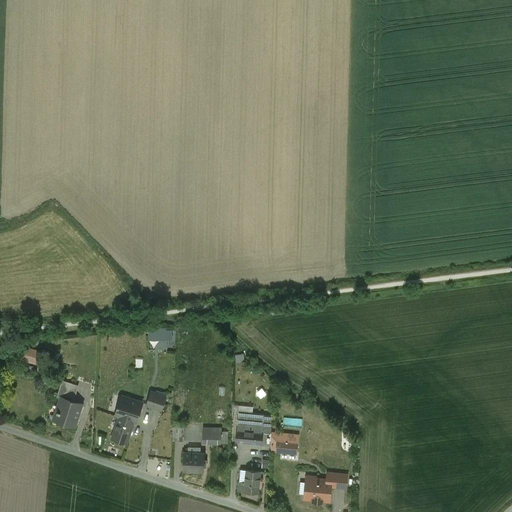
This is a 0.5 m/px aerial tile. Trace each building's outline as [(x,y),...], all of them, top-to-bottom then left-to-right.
[(40,353),(28,350),(25,360),(37,363),(40,353)] [(75,384),(62,380),(56,397),(61,398),(61,397),(70,400),(75,384)] [(167,393),(153,388),(149,403),(162,407),(167,393)] [(70,400),(61,397),(61,398),(58,406),(60,407),(59,412),(56,411),(56,412),(58,413),(56,421),(74,427),(82,404),(70,400)] [(120,401),(115,416),(119,417),(111,439),(127,444),(134,421),(131,420),(131,417),(137,419),(142,403),(130,399),(129,404),(120,401)] [(252,414),(239,413),(237,431),(250,432),(252,414)] [(263,415),(252,414),(250,432),(261,433),(263,415)] [(221,429),(203,428),(202,443),(220,444),(221,429)] [(237,431),(236,442),(261,444),(263,434),(261,433),(250,432),(237,431)] [(296,443),(278,441),(277,451),(295,453),(296,443)] [(204,454),(183,453),(183,470),(203,471),(204,454)] [(260,471),(246,470),(245,482),(239,482),(238,492),(258,493),(260,471)] [(347,475),(328,473),(327,481),(331,481),(330,486),(345,488),(347,475)] [(327,481),(313,479),(312,483),(306,482),(305,498),(313,499),(313,501),(322,501),(322,499),(329,500),(330,486),(331,481),(327,481)]
